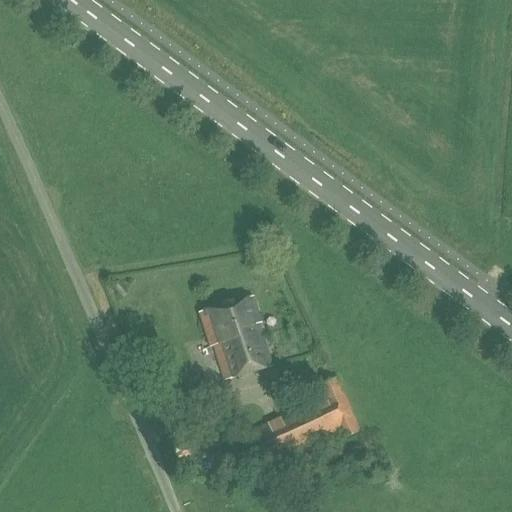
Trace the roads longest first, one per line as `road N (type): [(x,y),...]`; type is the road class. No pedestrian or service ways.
road 1 (secondary): [(511,330),(64,0)]
road 2 (unclassified): [(177,511),(0,104)]
